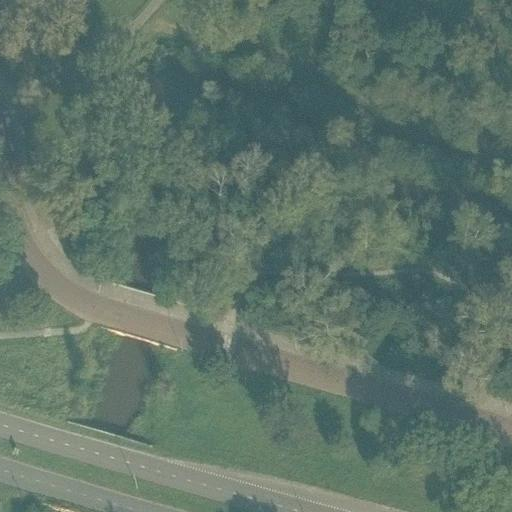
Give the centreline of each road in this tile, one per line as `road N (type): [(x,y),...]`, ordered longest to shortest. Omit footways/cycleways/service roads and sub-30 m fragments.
road 1 (unclassified): [(511,431),(166,329)]
road 2 (primary): [(295,511),(0,424)]
road 3 (residential): [(166,329),(57,289),(25,261),(9,221),(0,139)]
road 4 (primary): [(0,469),(140,511)]
